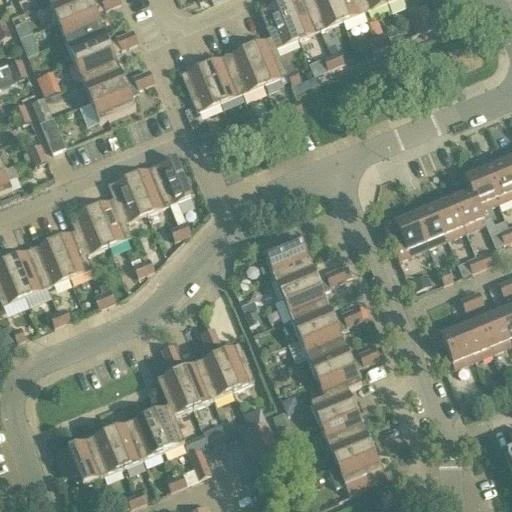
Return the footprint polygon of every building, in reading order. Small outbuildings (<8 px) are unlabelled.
[(62,2),(48,7),(57,28),(93,13),(87,0),(68,0),(62,3),(62,2)] [(107,0),(100,3),(105,15),(113,12),(107,0)] [(116,0),(107,0),(113,12),(121,9),(116,0)] [(305,0),(297,0),(282,6),(298,45),(320,36),(305,0)] [(331,0),(305,0),(320,36),(343,27),(331,0)] [(357,0),(331,0),(343,27),(365,18),(357,0)] [(383,0),(357,0),(365,18),(387,8),(383,0)] [(383,0),(387,8),(407,0),(383,0)] [(282,6),(259,16),(270,42),(271,42),(276,54),(298,45),(282,6)] [(93,13),(57,28),(65,48),(102,33),(93,13)] [(417,14),(408,17),(417,39),(425,35),(417,14)] [(102,33),(65,48),(74,68),(110,53),(102,33)] [(8,34),(0,36),(0,46),(11,42),(8,34)] [(132,37),(125,40),(129,52),(137,48),(132,37)] [(383,39),(375,42),(380,54),(388,51),(383,39)] [(125,40),(116,44),(121,55),(129,52),(125,40)] [(271,42),(270,42),(247,52),(264,90),(287,80),(286,79),(276,54),(271,42)] [(375,42),(367,45),(372,58),(380,54),(375,42)] [(247,52),(226,61),(242,99),(264,90),(247,52)] [(110,53),(74,68),(82,88),(119,73),(110,53)] [(339,57),(330,60),(335,73),(344,69),(339,57)] [(330,60),(323,64),(328,76),(335,73),(330,60)] [(226,61),(204,70),(220,108),(242,99),(226,61)] [(21,66),(9,71),(12,79),(24,74),(21,66)] [(204,70),(180,80),(196,118),(220,108),(204,70)] [(119,73),(82,88),(90,108),(127,93),(119,73)] [(24,74),(12,79),(15,87),(28,82),(24,74)] [(300,87),(295,75),(286,79),(287,80),(292,91),(300,87)] [(149,76),(141,80),(146,92),(154,88),(149,76)] [(127,93),(90,108),(99,129),(136,114),(130,100),(139,97),(138,95),(146,92),(141,80),(133,83),(135,89),(127,93)] [(44,103),(31,108),(53,159),(65,154),(44,103)] [(298,106),(289,110),(294,122),(303,118),(298,106)] [(24,111),(12,116),(16,124),(28,119),(24,111)] [(129,136),(154,131),(151,115),(126,120),(129,136)] [(28,119),(16,124),(19,132),(31,127),(28,119)] [(260,122),(252,125),(258,137),(265,134),(260,122)] [(252,125),(244,129),(249,141),(258,137),(252,125)] [(213,133),(195,141),(202,159),(221,152),(213,133)] [(41,151),(29,156),(32,164),(44,159),(41,151)] [(511,157),(500,163),(511,190),(511,157)] [(44,159),(32,164),(35,172),(47,167),(44,159)] [(177,162),(153,172),(169,211),(193,201),(177,162)] [(511,190),(500,163),(482,170),(498,209),(511,203),(511,190)] [(482,170),(462,178),(468,191),(478,217),(480,217),(498,209),(482,170)] [(13,172),(4,176),(0,177),(0,201),(12,197),(8,186),(17,182),(13,172)] [(153,172),(131,181),(147,220),(169,211),(153,172)] [(131,181),(108,191),(114,205),(115,204),(125,229),(126,229),(147,220),(131,181)] [(468,191),(449,199),(465,238),(485,230),(480,217),(478,217),(468,191)] [(449,199),(430,207),(446,246),(465,238),(449,199)] [(114,205),(93,213),(109,252),(131,242),(126,229),(125,229),(115,204),(114,205)] [(430,207),(411,215),(428,254),(446,246),(430,207)] [(93,213),(69,223),(75,236),(76,235),(87,261),(87,260),(109,252),(93,213)] [(411,215),(392,223),(403,249),(395,253),(400,266),(428,254),(411,215)] [(186,227),(178,231),(183,243),(191,239),(186,227)] [(178,231),(170,234),(175,246),(183,243),(178,231)] [(511,241),(509,233),(498,238),(503,250),(511,246),(511,241)] [(75,236),(53,245),(69,283),(93,274),(87,260),(87,261),(76,235),(75,236)] [(278,259),(265,264),(274,285),(310,270),(297,240),(274,249),(278,259)] [(53,245),(31,254),(47,293),(69,283),(53,245)] [(31,254),(9,263),(25,302),(47,293),(31,254)] [(485,259),(475,263),(480,275),(490,271),(485,259)] [(9,263),(0,266),(0,306),(2,311),(25,302),(9,263)] [(475,263),(466,267),(471,279),(480,275),(475,263)] [(150,264),(141,268),(146,280),(155,276),(150,264)] [(141,268),(133,271),(138,283),(146,280),(141,268)] [(310,270),(274,285),(282,305),(343,280),(340,274),(316,284),(310,270)] [(447,274),(438,278),(443,290),(452,287),(447,274)] [(343,280),(282,305),(290,325),(327,310),(322,300),(331,296),(329,292),(345,286),(343,280)] [(411,286),(415,297),(431,291),(426,280),(411,286)] [(505,308),(495,312),(511,351),(511,298),(507,286),(497,290),(505,308)] [(111,295),(102,299),(107,311),(116,308),(111,295)] [(265,301),(273,322),(282,318),(274,298),(265,301)] [(478,298),(469,302),(492,359),(511,351),(495,312),(486,316),(478,298)] [(102,299),(94,302),(99,315),(107,311),(102,299)] [(210,320),(219,318),(216,300),(206,302),(210,320)] [(467,324),(457,328),(474,367),(492,359),(469,302),(460,305),(467,324)] [(254,306),(241,311),(245,320),(255,316),(258,315),(254,306)] [(327,310),(290,325),(298,345),(360,320),(357,314),(333,324),(327,310)] [(66,315),(58,318),(63,330),(71,327),(66,315)] [(58,318),(49,321),(55,333),(63,330),(58,318)] [(360,320),(298,345),(307,365),(343,350),(337,336),(362,326),(360,320)] [(457,328),(429,340),(434,352),(443,348),(454,375),(474,367),(457,328)] [(21,333),(12,337),(17,349),(26,345),(21,333)] [(213,335),(201,339),(205,348),(217,343),(213,335)] [(292,383),(304,380),(292,340),(281,344),(292,383)] [(212,364),(197,369),(213,406),(233,398),(217,361),(214,354),(220,351),(217,343),(205,348),(212,364)] [(343,350),(307,365),(315,386),(376,360),(374,354),(349,364),(343,350)] [(173,351),(161,356),(165,364),(177,360),(173,351)] [(238,352),(217,361),(233,398),(254,389),(238,352)] [(177,360),(165,364),(168,373),(174,370),(178,378),(193,415),(213,406),(197,369),(183,375),(177,360)] [(315,386),(323,404),(323,405),(347,396),(348,397),(361,391),(354,376),(379,366),(376,360),(315,386)] [(178,378),(157,387),(168,413),(169,413),(173,423),(193,415),(178,378)] [(323,404),(310,409),(319,430),(355,416),(348,397),(347,396),(323,405),(323,404)] [(276,415),(283,431),(299,424),(292,408),(276,415)] [(168,413),(148,421),(163,458),(184,449),(173,423),(169,413),(168,413)] [(355,416),(319,430),(327,450),(364,436),(355,416)] [(148,421),(128,430),(143,466),(163,458),(148,421)] [(236,431),(239,438),(241,438),(244,436),(248,435),(245,427),(236,431)] [(266,427),(244,436),(248,447),(270,438),(266,427)] [(128,430),(108,438),(123,474),(143,466),(128,430)] [(291,432),(279,438),(282,445),(294,440),(291,432)] [(364,436),(327,450),(336,471),(372,456),(364,436)] [(108,438),(88,446),(103,483),(123,474),(108,438)] [(270,438),(248,447),(253,458),(275,449),(270,438)] [(294,440),(282,445),(285,453),(298,448),(294,440)] [(88,446),(54,460),(64,484),(77,479),(82,491),(103,483),(88,446)] [(275,449),(253,458),(258,469),(279,460),(275,449)] [(200,455),(188,460),(199,486),(211,481),(200,455)] [(372,456),(336,471),(327,474),(336,494),(344,491),(349,503),(385,488),(372,456)] [(258,469),(255,471),(260,485),(284,475),(278,461),(258,469)] [(308,473),(295,478),(299,486),(311,481),(308,473)] [(181,479),(173,482),(179,495),(187,491),(181,479)] [(311,481),(299,486),(302,494),(314,489),(311,481)] [(173,482),(165,486),(170,498),(179,495),(173,482)] [(142,496),(134,499),(139,511),(147,508),(142,496)] [(134,499),(125,503),(129,511),(136,511),(139,511),(134,499)]
